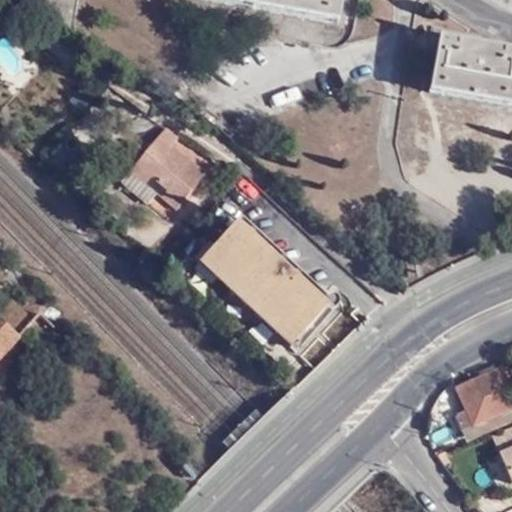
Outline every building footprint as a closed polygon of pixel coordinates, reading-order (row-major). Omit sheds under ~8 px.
[(197,0),(341,24),(344,0),(197,0)] [(511,52),(491,49),(441,40),(432,94),(511,107),(511,52)] [(181,208),(210,172),(178,144),(181,137),(168,127),(134,169),(181,208)] [(242,221),(211,256),(302,340),(334,306),(242,221)] [(302,340),(211,256),(205,263),(296,347),(302,340)] [(6,321),(18,332),(31,317),(19,306),(6,321)] [(0,356),(18,339),(0,319),(0,356)] [(456,420),(463,435),(511,412),(511,395),(509,389),(511,387),(511,378),(507,368),(459,389),(465,405),(454,410),(456,420)] [(511,412),(463,435),(468,446),(511,425),(511,412)] [(487,461),(496,485),(507,481),(498,457),(487,461)]
